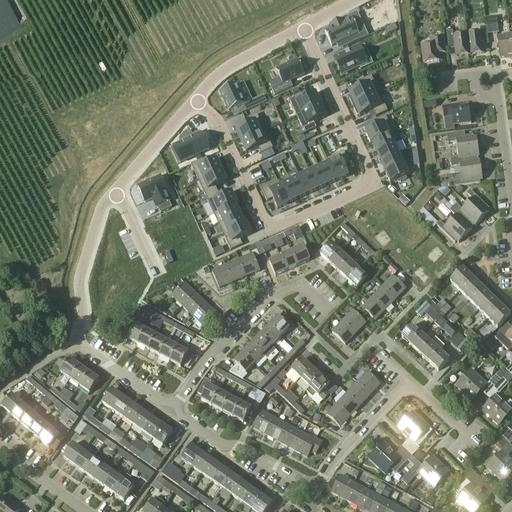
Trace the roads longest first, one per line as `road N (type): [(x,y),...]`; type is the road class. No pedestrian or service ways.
road 1 (residential): [(193,100),(218,119),(268,229),(376,182),(304,26)]
road 2 (residential): [(172,411),(258,305),(302,284),(327,309)]
road 3 (residential): [(172,411),(310,490)]
road 4 (residential): [(111,195),(79,281),(75,344)]
road 5 (residential): [(310,490),(407,382)]
road 6 (residential): [(304,26),(230,64),(193,100)]
road 7 (residential): [(193,100),(111,195)]
road 8 (residential): [(511,212),(495,92)]
